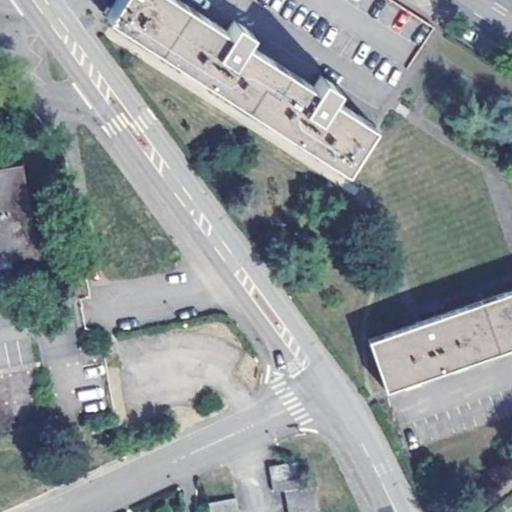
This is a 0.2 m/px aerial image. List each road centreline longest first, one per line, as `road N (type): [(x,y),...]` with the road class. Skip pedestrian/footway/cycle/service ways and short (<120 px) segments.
road 1 (residential): [(44,0),(327,390)]
road 2 (residential): [(327,390),(66,511)]
road 3 (residential): [(327,390),(394,511)]
